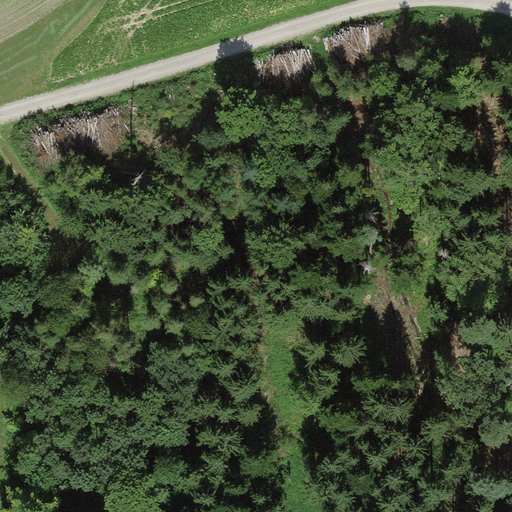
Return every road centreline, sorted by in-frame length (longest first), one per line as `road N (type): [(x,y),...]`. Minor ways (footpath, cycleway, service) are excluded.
road 1 (track): [(0,111),(399,0)]
road 2 (track): [(0,477),(6,405),(59,257),(59,232),(38,194),(0,151)]
